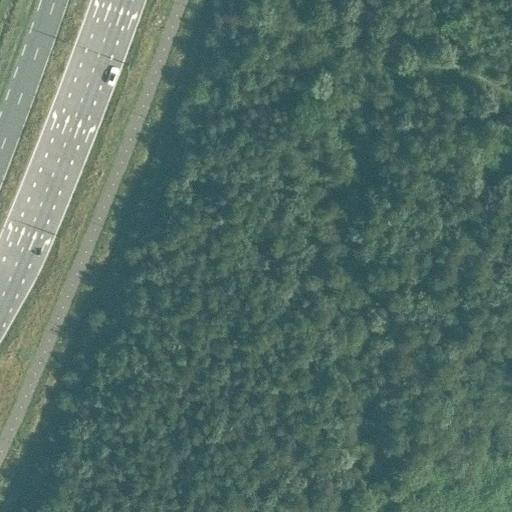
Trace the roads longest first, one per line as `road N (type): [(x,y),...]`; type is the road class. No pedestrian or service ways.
road 1 (primary): [(0,303),(113,0)]
road 2 (primary): [(52,0),(0,155)]
